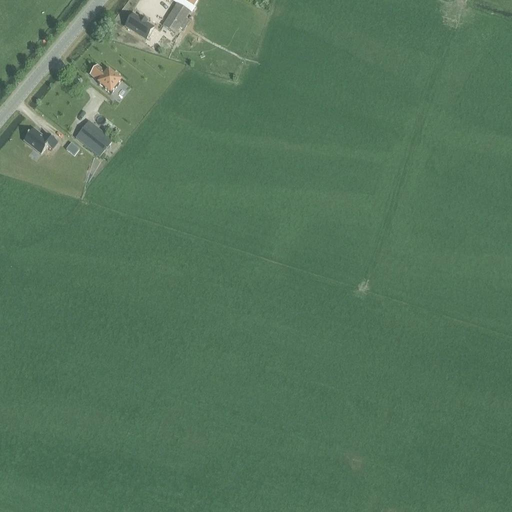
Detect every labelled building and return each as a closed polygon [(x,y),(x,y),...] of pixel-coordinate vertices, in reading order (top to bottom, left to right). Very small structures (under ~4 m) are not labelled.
[(163,27),(176,35),(190,13),(177,5),(163,27)] [(154,29),(147,24),(148,23),(141,19),(141,20),(134,16),(126,28),(146,41),(154,29)] [(99,83),(98,84),(111,95),(122,82),(109,71),(108,71),(106,74),(98,67),(90,76),(99,83)] [(122,145),(137,125),(130,120),(115,139),(122,145)] [(76,139),(99,158),(113,141),(89,122),(76,139)] [(44,138),(33,130),(24,142),(41,156),(48,147),(53,151),(54,149),(58,144),(46,135),(44,137),(44,138)] [(79,151),(71,144),(66,151),(74,157),(79,151)]
